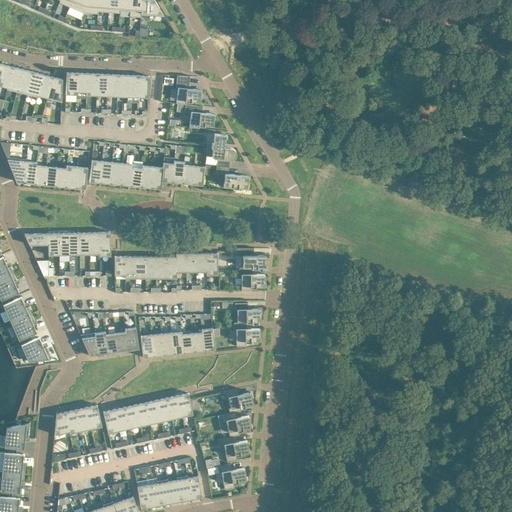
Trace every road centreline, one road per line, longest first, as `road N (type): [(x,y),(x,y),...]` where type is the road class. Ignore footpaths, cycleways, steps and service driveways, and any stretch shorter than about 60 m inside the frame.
road 1 (residential): [(262,503),(294,191),(216,58)]
road 2 (residential): [(0,165),(9,221),(71,362),(49,400),(37,511)]
road 3 (track): [(511,216),(344,159),(306,153),(277,163)]
road 4 (residential): [(216,58),(155,64),(0,51)]
road 5 (track): [(389,4),(206,41)]
